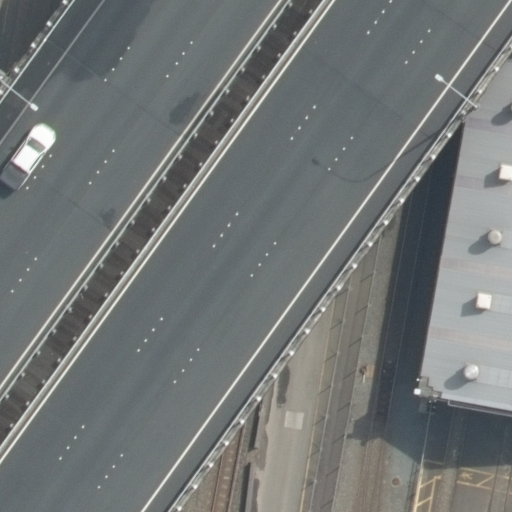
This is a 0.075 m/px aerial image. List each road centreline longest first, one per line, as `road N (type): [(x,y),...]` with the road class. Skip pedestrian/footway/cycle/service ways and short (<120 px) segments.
road 1 (motorway): [(373,0),(4,511)]
road 2 (motorway): [(0,296),(214,0)]
